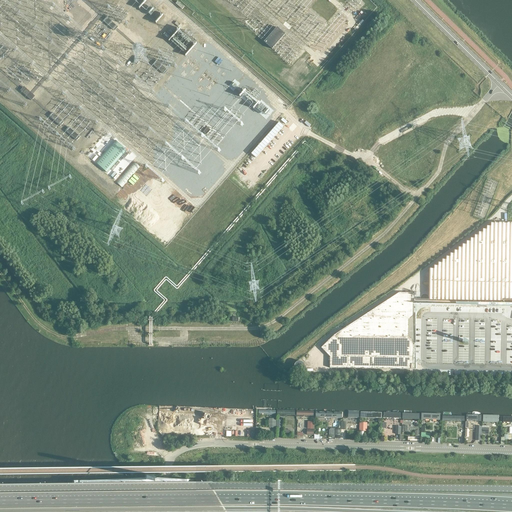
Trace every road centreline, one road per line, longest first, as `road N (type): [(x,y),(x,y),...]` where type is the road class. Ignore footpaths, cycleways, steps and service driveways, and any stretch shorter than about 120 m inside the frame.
road 1 (motorway): [(511,505),(0,501)]
road 2 (unclassified): [(0,489),(511,488)]
road 3 (motorway): [(383,511),(0,511)]
road 4 (unclassified): [(164,480),(172,457),(202,444),(511,452)]
road 5 (tertiary): [(511,95),(414,0)]
